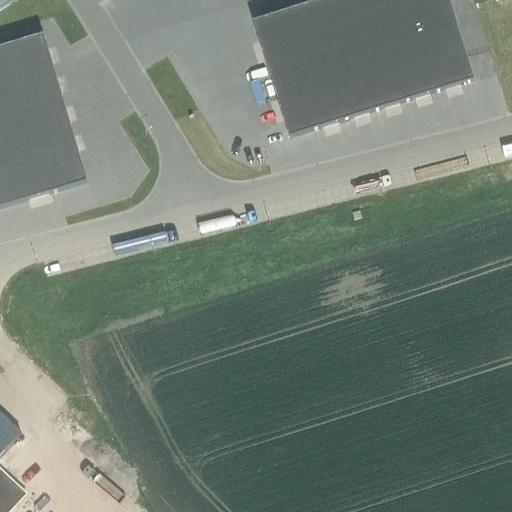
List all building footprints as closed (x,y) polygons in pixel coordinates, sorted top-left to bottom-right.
[(0,0),(0,10),(10,4),(7,0),(0,0)] [(448,0),(331,0),(253,24),(289,140),(474,83),(448,0)] [(0,210),(88,184),(44,37),(0,50),(0,210)] [(0,458),(21,436),(0,415),(0,458)] [(0,471),(0,511),(10,511),(26,496),(0,471)]
